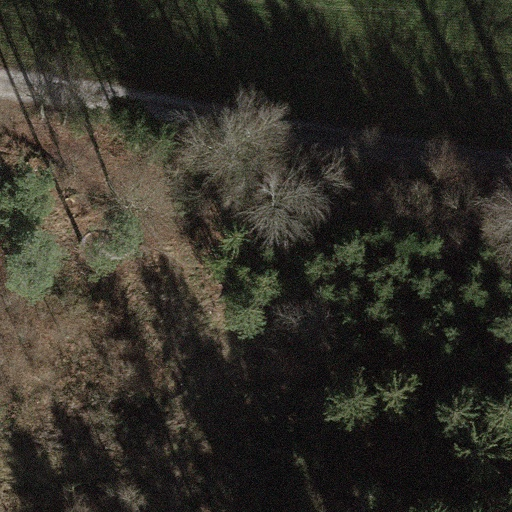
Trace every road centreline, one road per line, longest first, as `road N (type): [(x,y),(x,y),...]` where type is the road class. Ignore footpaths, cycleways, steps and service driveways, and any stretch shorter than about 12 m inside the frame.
road 1 (track): [(511,159),(0,83)]
road 2 (track): [(26,86),(154,175),(196,315),(175,511)]
